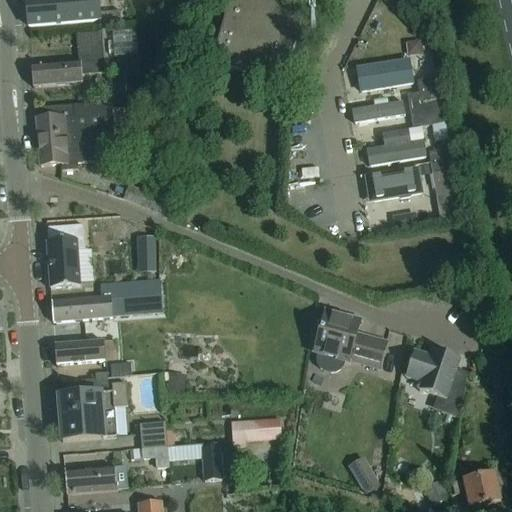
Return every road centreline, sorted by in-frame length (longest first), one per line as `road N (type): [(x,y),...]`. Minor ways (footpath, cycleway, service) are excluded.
road 1 (residential): [(493,354),(13,171)]
road 2 (unclassified): [(39,511),(20,263)]
road 3 (residential): [(353,234),(328,80),(357,0)]
road 4 (unclassified): [(13,171),(4,0)]
